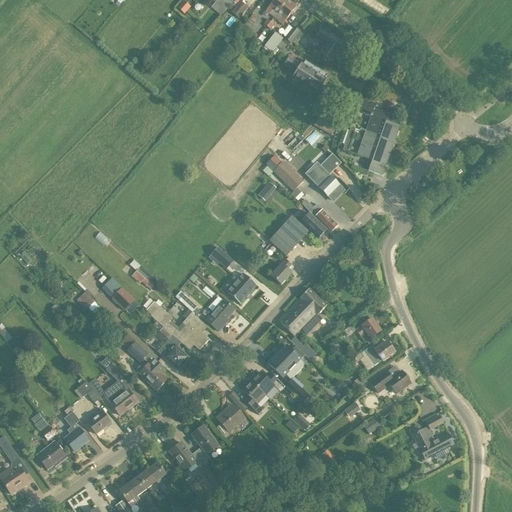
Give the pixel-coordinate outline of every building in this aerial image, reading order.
[(217,0),(214,4),(224,12),(233,2),(231,0),(217,0)] [(235,0),(234,2),(227,10),(239,19),(248,8),(240,1),(240,0),(235,0)] [(274,17),(287,1),(285,0),(274,0),(265,12),(269,15),(270,14),(274,17)] [(184,1),(177,9),(184,15),(191,8),(184,1)] [(295,7),(287,1),(274,17),(279,21),(278,21),(282,24),(295,7)] [(430,3),(411,27),(425,38),(438,22),(443,26),(452,14),(447,10),(444,14),(430,3)] [(253,15),(244,26),(253,33),(262,22),(253,15)] [(290,43),(299,32),(293,27),(284,38),(290,43)] [(257,38),(265,44),(274,34),(267,28),(257,38)] [(342,54),(347,46),(330,35),(320,29),(316,35),(326,41),(325,42),(326,43),(319,53),(333,63),(340,52),(342,54)] [(277,47),(281,42),(280,42),(283,39),(275,33),(265,46),(272,52),(277,47)] [(479,36),(462,56),(474,66),(492,47),(479,36)] [(234,63),(247,74),(254,65),(241,55),(234,63)] [(305,87),(316,70),(304,63),(302,67),(300,66),(288,59),(283,66),(295,74),(292,78),(305,87)] [(316,70),(305,87),(317,94),(319,91),(323,93),(327,88),(323,85),(325,81),(324,80),(326,76),(316,70)] [(331,103),(325,99),(322,104),(328,108),(331,103)] [(360,99),(356,112),(370,117),(365,131),(380,137),(380,139),(394,143),(399,127),(390,123),(394,111),(360,99)] [(314,126),(331,136),(337,126),(319,117),(314,126)] [(355,129),(351,128),(342,151),(347,153),(355,129)] [(380,137),(365,131),(357,156),(372,161),(368,171),(382,176),(394,143),(380,139),(380,137)] [(288,145),(298,153),(303,147),(299,143),(303,138),(299,134),(288,145)] [(332,201),(342,190),(328,176),(341,163),(332,154),(319,167),(317,165),(306,176),(332,201)] [(303,182),(283,162),(275,155),(266,165),(293,192),(303,182)] [(269,183),(262,191),(267,195),(274,187),(269,183)] [(330,233),(338,226),(316,205),(313,208),(306,201),(303,204),(315,217),(330,233)] [(301,223),(299,225),(307,232),(309,230),(318,239),(326,230),(308,214),(300,223),(301,223)] [(299,225),(291,217),(280,229),(297,244),(307,232),(299,225)] [(297,244),(280,229),(269,241),(286,256),(297,244)] [(96,237),(103,244),(108,240),(101,232),(96,237)] [(218,246),(207,258),(215,265),(219,261),(226,267),(233,260),(218,246)] [(134,260),(131,265),(137,270),(141,265),(134,260)] [(280,286),(291,274),(286,269),(290,265),(286,261),(271,277),(280,286)] [(144,280),(153,288),(158,283),(140,267),(131,277),(140,285),(144,280)] [(193,283),(198,278),(193,274),(189,280),(193,283)] [(226,293),(240,305),(256,286),(243,274),(238,280),(235,277),(229,283),(232,286),(226,293)] [(124,312),(135,301),(112,279),(102,289),(112,298),(111,299),(124,312)] [(321,319),(317,316),(326,307),(309,289),(300,299),(287,313),(278,321),(295,338),(299,334),(304,338),(321,319)] [(273,298),(269,296),(271,292),(266,290),(261,300),(271,304),(273,298)] [(94,303),(89,297),(84,291),(81,294),(85,299),(80,305),(85,311),(88,308),(93,313),(99,308),(94,303)] [(180,292),(175,298),(192,313),(193,312),(197,315),(200,311),(196,308),(197,307),(180,292)] [(208,308),(213,313),(206,321),(219,332),(223,327),(221,326),(235,311),(223,301),(223,302),(218,297),(208,308)] [(172,319),(166,314),(154,303),(145,312),(163,328),(164,327),(182,343),(185,339),(199,351),(209,340),(194,327),(199,321),(188,311),(182,317),(186,320),(183,324),(185,326),(179,333),(168,323),(172,319)] [(59,318),(64,313),(56,305),(51,310),(59,318)] [(79,314),(75,309),(67,316),(71,321),(79,314)] [(364,343),(381,332),(372,319),(355,331),(364,343)] [(163,328),(159,333),(155,337),(160,341),(154,349),(178,370),(189,358),(177,348),(182,343),(164,327),(163,328)] [(305,346),(303,344),(296,338),(291,342),(296,347),(305,356),(310,361),(317,353),(307,344),(305,346)] [(382,362),(395,353),(386,342),(376,350),(372,345),(364,351),(375,366),(381,361),(382,362)] [(135,343),(130,348),(127,352),(140,364),(143,360),(148,364),(138,374),(156,392),(167,381),(162,375),(166,371),(155,361),(135,343)] [(305,356),(296,347),(292,351),(286,346),(268,365),(283,379),(305,356)] [(136,386),(130,381),(108,359),(101,365),(107,370),(106,371),(117,381),(118,380),(130,392),(136,386)] [(395,367),(387,373),(386,372),(370,384),(378,394),(389,385),(396,394),(410,384),(407,380),(408,378),(404,373),(402,373),(401,372),(400,373),(395,367)] [(269,373),(265,377),(260,373),(251,383),(266,397),(275,387),(280,392),(284,388),(269,373)] [(95,404),(99,400),(83,378),(78,382),(81,386),(74,392),(80,400),(87,394),(95,404)] [(284,387),(303,404),(310,396),(302,389),(304,387),(294,378),(292,380),(291,379),(284,387)] [(127,390),(126,391),(119,381),(102,394),(110,404),(120,416),(137,403),(127,390)] [(266,397),(251,383),(243,392),(247,396),(243,400),(259,415),(263,411),(257,406),(266,397)] [(247,408),(244,405),(234,393),(229,397),(243,412),(247,408)] [(360,410),(355,403),(344,411),(349,418),(360,410)] [(229,433),(245,419),(233,404),(216,418),(229,433)] [(80,421),(73,412),(74,411),(70,406),(69,408),(64,412),(67,417),(64,419),(71,428),(67,431),(70,435),(65,439),(75,452),(89,441),(79,428),(76,424),(80,421)] [(96,435),(111,424),(101,412),(87,423),(96,435)] [(310,425),(299,415),(294,421),(305,431),(310,425)] [(430,430),(442,424),(439,417),(427,423),(430,430)] [(363,426),(369,435),(381,428),(375,418),(363,426)] [(56,436),(42,419),(34,425),(48,442),(56,436)] [(289,420),(286,425),(297,433),(300,428),(289,420)] [(196,452),(207,466),(209,465),(206,461),(210,459),(207,455),(218,446),(203,426),(191,435),(201,448),(196,452)] [(428,428),(423,430),(413,436),(425,460),(435,455),(437,459),(451,452),(448,448),(453,445),(448,435),(435,442),(428,428)] [(0,447),(11,463),(18,459),(3,437),(0,439),(0,447)] [(60,464),(67,459),(55,443),(37,457),(48,470),(58,462),(60,464)] [(207,466),(196,452),(191,456),(181,443),(169,452),(180,467),(176,469),(180,475),(196,463),(199,467),(203,464),(205,467),(207,466)] [(335,461),(328,451),(317,459),(324,469),(335,461)] [(29,483),(20,469),(23,467),(18,459),(11,463),(11,468),(0,475),(0,479),(11,495),(29,483)] [(167,490),(160,480),(166,475),(157,463),(148,470),(157,482),(156,483),(160,488),(164,492),(167,490)] [(148,470),(138,477),(147,489),(156,483),(157,482),(148,470)] [(147,489),(138,477),(129,484),(138,496),(147,489)] [(138,496),(129,484),(119,491),(128,503),(133,500),(140,510),(145,506),(141,501),(141,502),(137,497),(138,496)] [(201,486),(195,492),(203,502),(210,497),(201,486)] [(130,511),(123,501),(115,506),(118,511),(130,511)]
